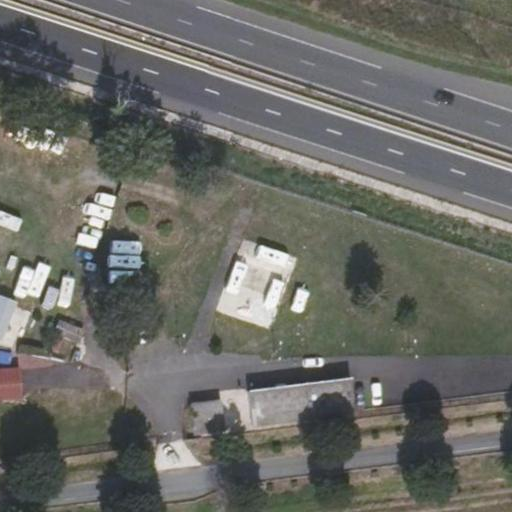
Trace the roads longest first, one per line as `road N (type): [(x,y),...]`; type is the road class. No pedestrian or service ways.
road 1 (motorway): [(0,18),(511,186)]
road 2 (unclassified): [(511,445),(31,498)]
road 3 (motorway): [(511,127),(118,0)]
